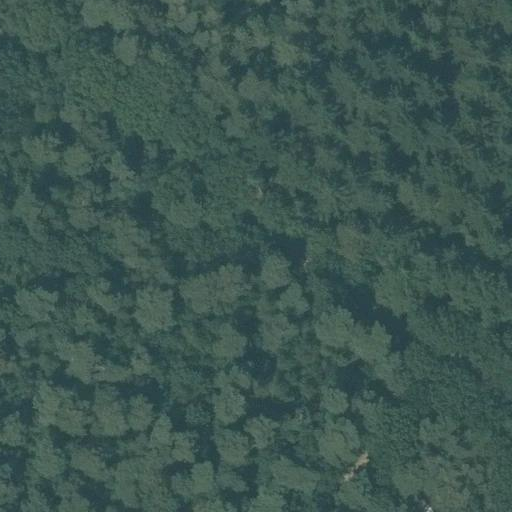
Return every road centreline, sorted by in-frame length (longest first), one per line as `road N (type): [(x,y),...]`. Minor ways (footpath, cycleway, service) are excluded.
road 1 (track): [(0,24),(511,410)]
road 2 (track): [(288,511),(437,351)]
